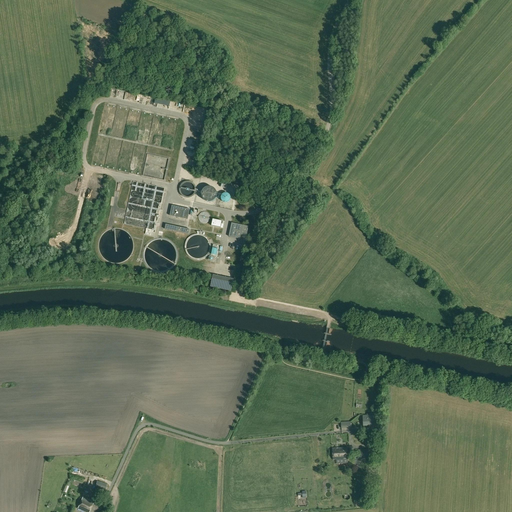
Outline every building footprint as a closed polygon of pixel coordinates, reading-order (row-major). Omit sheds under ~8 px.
[(89,197),(94,178),(91,178),(88,193),(83,192),(81,198),(86,199),(87,196),(89,197)] [(214,194),(214,192),(213,190),(213,189),(212,187),(210,186),(209,186),(207,185),(205,185),(204,185),(202,186),(201,187),(200,188),(198,190),(198,191),(198,192),(197,194),(198,196),(198,197),(199,198),(200,200),(201,200),(203,201),(204,202),(206,202),(207,202),(209,201),(211,200),(212,200),(213,199),(213,197),(214,195),(214,194)] [(228,197),(228,196),(227,195),(226,194),(225,193),(224,193),(223,192),(222,193),(221,193),(219,194),(219,195),(218,196),(218,197),(218,198),(219,199),(219,201),(221,202),(223,202),(225,202),(226,201),(227,200),(227,199),(228,198),(228,197)] [(169,216),(188,220),(190,209),(172,206),(169,216)] [(211,226),(221,228),(222,221),(213,219),(211,226)] [(241,236),(246,237),(249,226),(231,223),(229,236),(241,239),(241,236)] [(188,234),(189,229),(166,224),(165,229),(188,234)] [(211,287),(231,291),(234,279),(213,275),(211,287)] [(362,416),(363,426),(376,426),(376,415),(362,416)] [(332,448),(333,460),(348,459),(347,448),(332,448)] [(357,451),(357,459),(368,458),(368,450),(357,451)] [(97,481),(95,487),(105,489),(107,484),(97,481)] [(77,508),(85,511),(89,511),(94,502),(83,497),(77,508)]
